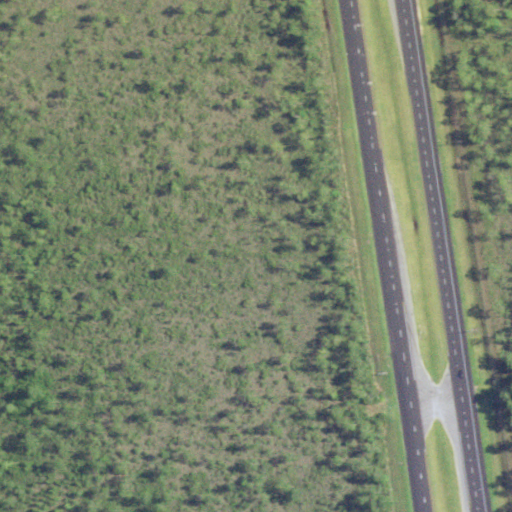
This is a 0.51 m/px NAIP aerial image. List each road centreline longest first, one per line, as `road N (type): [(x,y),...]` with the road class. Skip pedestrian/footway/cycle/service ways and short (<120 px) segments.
road 1 (primary): [(477,511),(399,0)]
road 2 (primary): [(348,0),(424,511)]
